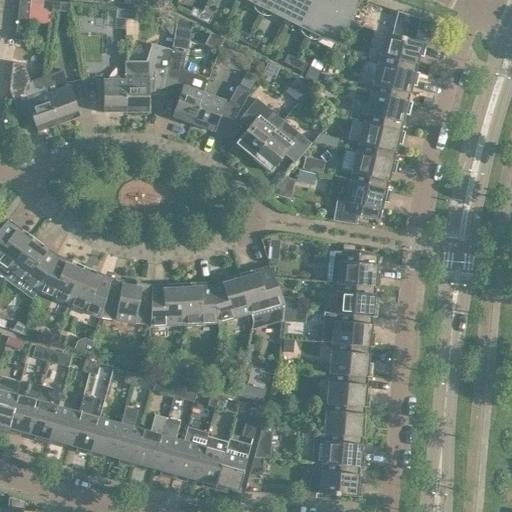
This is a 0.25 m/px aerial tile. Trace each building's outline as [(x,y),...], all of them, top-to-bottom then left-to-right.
[(17,0),(13,38),(24,39),(28,0),(17,0)] [(41,0),(40,7),(50,8),(50,0),(41,0)] [(50,0),(50,8),(59,9),(60,0),(57,0),(50,0)] [(252,0),(335,41),(354,0),(356,0),(363,3),(364,0),(252,0)] [(356,20),(363,17),(366,10),(355,4),(349,16),(356,20)] [(188,13),(207,23),(211,15),(192,5),(188,13)] [(123,17),(124,8),(115,7),(114,16),(123,17)] [(134,9),(124,8),(123,17),(133,18),(134,9)] [(413,39),(419,17),(396,9),(390,33),(384,32),(379,54),(380,54),(378,61),(377,61),(377,62),(418,72),(418,71),(414,70),(418,54),(422,55),(425,42),(413,39)] [(172,32),(170,45),(185,48),(190,21),(175,14),(172,32)] [(235,37),(254,46),(258,38),(239,29),(235,37)] [(210,41),(218,45),(222,37),(214,33),(210,41)] [(227,49),(231,41),(222,37),(218,45),(227,49)] [(9,75),(20,76),(22,77),(26,46),(13,44),(9,75)] [(124,79),(124,111),(147,111),(146,81),(163,81),(169,48),(156,46),(145,60),(124,60),(124,79)] [(170,115),(191,122),(208,77),(181,68),(184,51),(169,48),(163,84),(177,84),(181,85),(170,115)] [(282,60),(301,70),(305,62),(286,52),(282,60)] [(273,77),(278,65),(266,61),(261,72),(273,77)] [(370,91),(411,101),(411,100),(407,99),(410,83),(415,84),(418,72),(377,62),(372,83),(373,83),(371,90),(370,90),(370,91)] [(319,69),(318,69),(309,65),(308,64),(303,75),(314,80),(319,69)] [(46,92),(57,123),(78,115),(67,85),(60,68),(42,74),(42,78),(42,81),(46,92)] [(244,72),(238,83),(247,89),(253,78),(244,72)] [(57,123),(42,81),(42,78),(42,75),(25,79),(21,89),(25,100),(36,130),(57,123)] [(307,86),(295,77),(287,88),(298,97),(307,86)] [(102,111),(124,111),(124,79),(102,78),(102,111)] [(317,80),(314,91),(323,92),(325,82),(317,80)] [(202,92),(191,122),(213,130),(220,110),(233,115),(232,118),(233,119),(249,89),(247,89),(238,83),(237,83),(227,101),(202,92)] [(363,120),(362,121),(403,131),(404,130),(399,129),(403,113),(408,114),(411,101),(370,91),(365,112),(364,120),(363,120)] [(234,142),(251,156),(282,119),(255,97),(238,117),(247,125),(234,142)] [(283,152),(286,155),(294,161),(310,141),(282,119),(251,156),(268,170),(283,152)] [(403,131),(362,121),(357,142),(358,142),(356,149),(355,150),(396,160),(396,159),(392,158),(396,142),(400,143),(403,131)] [(316,141),(335,145),(337,137),(318,132),(316,141)] [(396,160),(355,150),(350,171),(351,171),(349,178),(348,178),(348,179),(389,189),(389,188),(385,187),(389,171),(393,173),(396,160)] [(297,169),(295,180),(312,184),(314,173),(297,169)] [(386,202),(389,189),(348,179),(343,198),(335,197),(332,219),(355,223),(356,217),(360,218),(361,214),(377,218),(382,201),(386,202)] [(0,273),(3,275),(8,269),(29,239),(18,231),(21,228),(7,218),(0,225),(0,273)] [(8,269),(35,289),(55,253),(42,243),(40,247),(29,239),(8,269)] [(276,257),(277,245),(267,244),(266,256),(276,257)] [(338,260),(336,281),(378,285),(379,272),(375,271),(376,253),(340,250),(339,260),(338,260)] [(35,289),(67,302),(81,269),(68,263),(70,259),(55,253),(35,289)] [(239,278),(249,311),(251,320),(281,317),(283,302),(267,264),(250,268),(252,274),(239,278)] [(67,302),(98,315),(110,276),(95,269),(93,274),(81,269),(67,302)] [(98,315),(148,324),(150,283),(135,280),(134,285),(121,283),(122,278),(110,276),(98,315)] [(216,321),(249,311),(239,278),(226,281),(225,276),(209,280),(216,321)] [(182,322),(216,321),(209,280),(193,281),(193,287),(180,288),(182,322)] [(378,285),(336,281),(336,282),(337,282),(336,290),(335,289),(333,311),(375,315),(376,302),(372,301),(373,285),(378,286),(378,285)] [(148,324),(182,322),(180,288),(167,288),(167,282),(150,283),(148,324)] [(294,308),(295,296),(285,295),(284,307),(294,308)] [(9,329),(22,334),(25,319),(0,309),(0,325),(2,326),(9,329)] [(375,315),(333,311),(333,312),(334,312),(333,320),(333,319),(331,341),(373,344),(374,332),(369,331),(371,315),(375,316),(375,315)] [(19,348),(22,340),(6,335),(4,342),(19,348)] [(83,336),(79,347),(90,350),(92,340),(83,336)] [(291,338),(281,337),(280,349),(290,350),(291,338)] [(330,349),(328,371),(370,374),(371,361),(367,361),(368,345),(373,346),(373,344),(331,341),(331,342),(331,349),(330,349)] [(29,354),(47,359),(50,349),(31,344),(29,354)] [(67,364),(70,354),(50,349),(47,359),(67,364)] [(80,368),(88,370),(91,360),(83,358),(80,368)] [(91,360),(88,370),(95,372),(98,362),(91,360)] [(186,364),(177,363),(175,375),(184,377),(186,364)] [(165,364),(163,371),(173,374),(175,367),(165,364)] [(122,379),(130,382),(133,371),(125,369),(122,379)] [(130,382),(137,384),(140,373),(133,371),(130,382)] [(327,380),(325,401),(367,405),(369,392),(364,392),(366,375),(370,375),(370,374),(328,371),(328,372),(329,372),(328,380),(327,380)] [(0,428),(5,429),(15,394),(18,380),(15,379),(11,377),(6,376),(1,375),(0,374),(0,428)] [(151,388),(172,394),(175,383),(154,377),(151,388)] [(208,385),(221,389),(223,381),(210,378),(208,385)] [(18,429),(26,432),(35,399),(40,384),(27,380),(23,396),(15,394),(5,429),(17,433),(18,429)] [(240,382),(238,394),(261,400),(264,388),(240,382)] [(172,394),(192,400),(196,388),(175,383),(172,394)] [(34,437),(46,441),(56,405),(48,403),(52,387),(40,384),(35,399),(26,432),(35,434),(34,437)] [(206,403),(214,405),(216,394),(208,392),(206,403)] [(75,449),(88,452),(98,416),(89,414),(94,397),(82,393),(77,411),(68,443),(76,445),(75,449)] [(216,394),(214,405),(223,407),(226,397),(216,394)] [(367,405),(325,401),(325,402),(326,402),(326,410),(325,409),(323,431),(365,435),(366,422),(362,421),(363,406),(367,406),(367,405)] [(60,441),(68,443),(77,411),(56,405),(46,441),(59,444),(60,441)] [(118,460),(130,464),(140,428),(131,426),(136,408),(124,405),(119,422),(110,455),(119,457),(118,460)] [(144,464),(152,466),(161,434),(162,429),(166,417),(154,413),(149,430),(140,428),(130,464),(143,467),(144,464)] [(101,452),(110,455),(119,422),(98,416),(88,452),(100,456),(101,452)] [(159,472),(172,475),(182,440),(173,437),(178,420),(166,417),(162,429),(161,434),(152,466),(160,468),(159,472)] [(244,419),(240,434),(251,437),(255,422),(244,419)] [(185,426),(182,440),(172,475),(184,479),(185,475),(194,478),(206,434),(206,432),(185,426)] [(271,429),(259,428),(252,455),(262,456),(268,457),(271,429)] [(310,460),(320,461),(362,464),(363,452),(359,451),(360,435),(365,436),(365,435),(323,431),(313,430),(310,460)] [(201,483),(214,487),(226,440),(206,434),(194,478),(202,480),(201,483)] [(227,437),(214,487),(226,490),(227,487),(236,489),(249,443),(227,437)] [(262,456),(252,455),(247,472),(261,473),(262,456)] [(320,496),(320,492),(359,495),(361,481),(356,481),(358,465),(362,466),(362,464),(320,461),(320,462),(321,462),(320,469),(319,469),(315,470),(311,472),(309,475),(307,480),(306,495),(320,496)] [(8,497),(6,511),(41,511),(23,510),(24,502),(25,502),(25,501),(8,497)]
